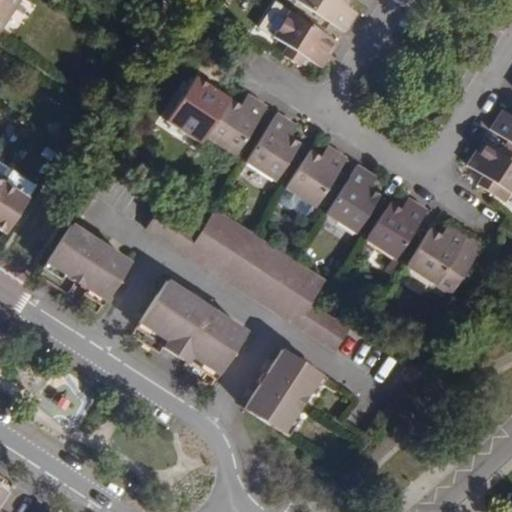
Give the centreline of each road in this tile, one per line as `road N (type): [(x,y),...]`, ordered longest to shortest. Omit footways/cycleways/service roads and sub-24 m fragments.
road 1 (residential): [(222,505),(225,451),(208,424),(0,289)]
road 2 (residential): [(425,178),(511,43)]
road 3 (residential): [(0,437),(114,511)]
road 4 (residential): [(397,0),(323,113)]
road 5 (residential): [(323,113),(425,178)]
